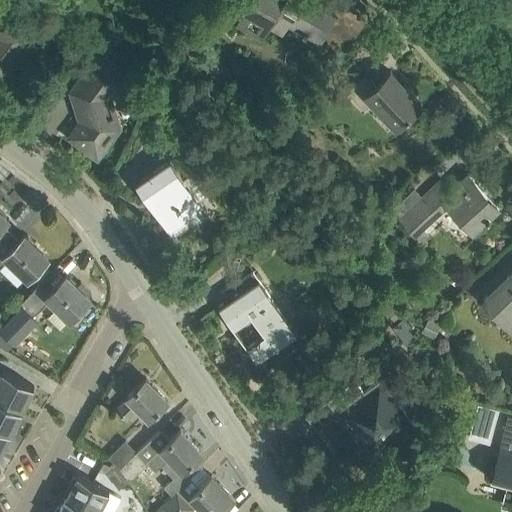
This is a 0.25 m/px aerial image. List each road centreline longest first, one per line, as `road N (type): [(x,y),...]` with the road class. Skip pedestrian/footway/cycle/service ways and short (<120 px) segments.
road 1 (unclassified): [(292,511),(143,297)]
road 2 (residential): [(19,511),(122,314),(143,297)]
road 3 (unclassified): [(143,297),(56,176),(0,134)]
road 4 (residential): [(511,110),(410,0)]
